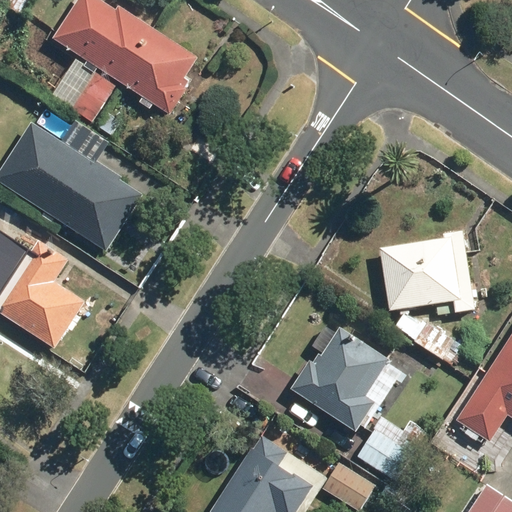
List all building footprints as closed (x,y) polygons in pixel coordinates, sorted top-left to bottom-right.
[(105,0),(84,0),(58,40),(176,117),(198,83),(192,80),(205,60),(123,7),(121,10),(105,0)] [(0,166),(0,179),(113,252),(149,196),(30,120),(0,166)] [(446,237),(384,247),(394,310),(438,303),(440,316),(479,310),(467,230),(445,233),(446,237)] [(90,306),(58,284),(73,262),(43,242),(28,264),(6,248),(0,256),(0,310),(59,351),(90,306)] [(318,354),(294,388),(359,433),(364,425),(368,428),(406,372),(395,365),(396,363),(344,327),(340,333),(329,325),(314,347),(323,353),(320,356),(318,354)] [(511,339),(460,420),(496,442),(511,416),(511,339)] [(400,482),(430,431),(417,424),(412,433),(385,417),(360,459),(400,482)] [(265,434),(215,511),(310,511),(332,478),(265,434)] [(332,481),(327,490),(361,511),(363,511),(381,486),(344,462),(332,481)] [(511,511),(511,497),(490,483),(470,511),(511,511)] [(416,511),(420,505),(388,486),(379,501),(397,511),(416,511)]
